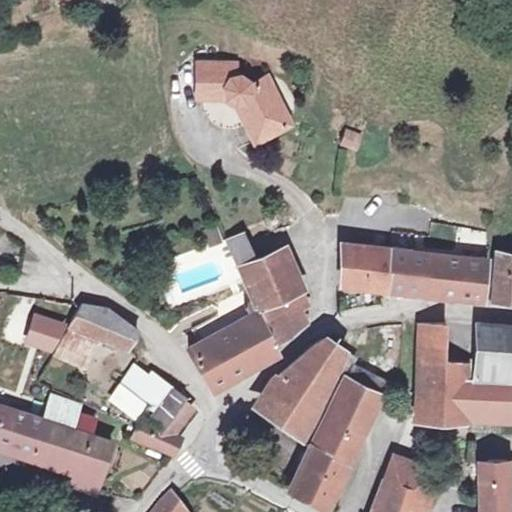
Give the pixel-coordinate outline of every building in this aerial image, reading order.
[(245,77),(236,75),(237,65),(198,64),(197,97),(223,97),(226,96),(230,101),(239,103),(238,107),(248,127),(252,125),(258,139),(290,123),(266,77),(252,84),(245,77)] [(255,140),(258,139),(252,125),(248,127),(255,140)] [(356,148),(361,136),(347,131),(342,143),(356,148)] [(256,260),(244,232),(227,239),(240,267),(256,260)] [(214,233),(204,237),(208,247),(218,243),(214,233)] [(422,292),(427,253),(392,250),(342,245),(341,283),(422,292)] [(303,287),(285,246),(256,260),(240,267),(253,296),(258,307),(301,288),(303,287)] [(511,251),(495,250),(490,300),(511,301),(511,251)] [(482,299),(488,259),(427,253),(422,292),(482,299)] [(306,323),(298,304),(306,301),(301,288),(258,307),(275,341),(298,329),(306,323)] [(189,348),(212,388),(268,357),(280,350),(275,341),(258,307),(253,296),(245,301),(250,312),(226,326),(219,314),(192,329),(200,342),(189,348)] [(82,303),(69,324),(128,348),(138,329),(108,306),(82,303)] [(24,343),(56,354),(67,323),(35,311),(24,343)] [(467,382),(467,377),(467,376),(467,361),(444,358),(446,323),(420,323),(415,412),(467,414),(467,382)] [(511,336),(511,328),(475,325),(475,333),(511,336)] [(313,415),(335,369),(346,374),(352,363),(356,357),(344,351),(333,333),(324,338),(314,344),(275,378),(282,384),(264,410),(301,437),(313,415)] [(511,378),(511,336),(475,333),(471,377),(511,378)] [(386,379),(352,363),(346,374),(381,391),(386,379)] [(149,414),(152,410),(172,385),(153,371),(148,377),(133,365),(119,383),(121,385),(146,405),(148,407),(145,411),(149,414)] [(381,392),(381,391),(346,374),(314,438),(347,464),(381,392)] [(511,378),(471,377),(467,377),(467,382),(467,414),(511,415),(511,378)] [(146,405),(121,385),(112,398),(137,417),(146,405)] [(187,397),(172,385),(152,410),(168,422),(181,405),(183,402),(187,397)] [(0,386),(0,405),(40,419),(46,403),(0,386)] [(156,448),(174,455),(185,442),(175,434),(193,410),(183,402),(181,405),(168,422),(164,428),(157,426),(156,448)] [(43,427),(45,421),(40,419),(0,405),(0,440),(18,446),(42,454),(50,430),(43,427)] [(70,429),(45,421),(43,427),(50,430),(42,454),(78,466),(72,480),(94,492),(111,443),(90,436),(95,419),(75,412),(70,429)] [(157,426),(138,418),(130,437),(156,448),(157,426)] [(326,507),(347,464),(314,438),(307,452),(303,460),(289,489),(326,507)] [(426,491),(431,470),(394,456),(386,477),(426,491)] [(511,511),(511,504),(510,505),(509,484),(508,460),(478,460),(478,511),(511,511)] [(419,511),(426,491),(386,477),(371,511),(419,511)] [(160,511),(185,511),(175,497),(162,509),(160,511)]
